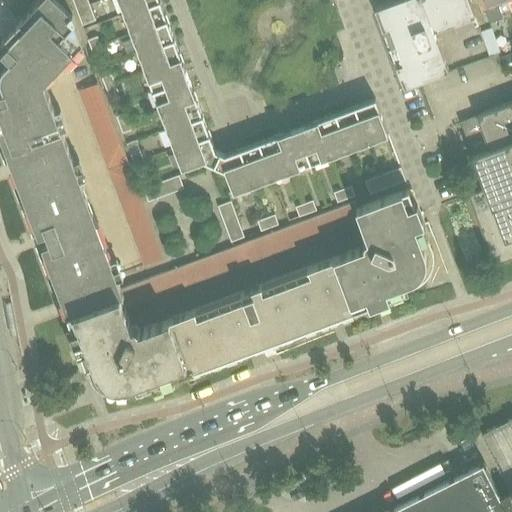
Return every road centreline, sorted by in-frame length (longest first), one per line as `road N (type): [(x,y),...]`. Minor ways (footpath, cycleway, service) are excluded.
road 1 (secondary): [(511,309),(330,378),(32,511)]
road 2 (secondary): [(108,511),(266,439),(511,343)]
road 3 (residential): [(430,208),(355,0)]
road 4 (secondary): [(24,511),(0,392)]
